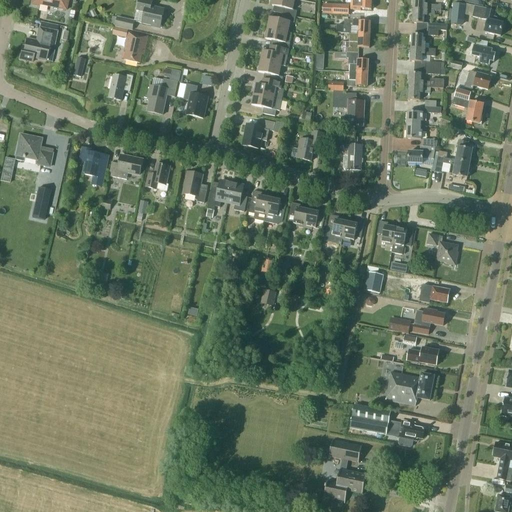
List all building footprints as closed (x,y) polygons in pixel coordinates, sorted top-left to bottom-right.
[(32,0),(31,5),(39,7),(39,5),(66,11),(67,0),(32,0)] [(145,0),(138,0),(138,6),(137,11),(144,12),(142,24),(151,26),(151,27),(160,29),(164,9),(151,7),(152,1),(145,0)] [(285,9),(283,14),(296,17),(297,11),(293,10),(294,0),(273,0),(272,6),(285,9)] [(371,10),(371,0),(351,0),(351,9),(371,10)] [(413,0),(413,10),(434,11),(434,10),(441,11),(441,5),(425,5),(424,0),(413,0)] [(453,3),(451,23),(463,25),(466,5),(453,3)] [(323,4),(323,14),(349,15),(349,6),(323,4)] [(503,24),(497,22),(497,19),(497,18),(495,18),(496,11),(474,7),(472,17),(488,20),(485,33),(501,37),(503,24)] [(434,16),(434,11),(413,10),(412,23),(424,24),(424,16),(434,16)] [(268,28),(288,33),(290,22),(294,23),(296,17),(283,14),(282,20),(270,18),(268,28)] [(135,21),(117,17),(115,27),(132,31),(135,21)] [(359,27),(359,35),(370,35),(371,22),(360,22),(360,20),(345,20),(344,25),(337,25),(336,33),(349,34),(352,34),(353,27),(359,27)] [(22,46),(19,59),(32,62),(33,58),(45,61),(48,49),(53,50),(57,32),(39,28),(36,41),(26,39),(24,47),(22,46)] [(113,35),(127,38),(128,31),(114,28),(113,35)] [(276,48),(289,50),(292,33),(288,33),(268,28),(265,39),(278,42),(276,48)] [(144,54),(148,37),(128,33),(125,49),(127,50),(124,61),(140,64),(142,53),(144,54)] [(347,48),(347,53),(359,54),(359,48),(369,48),(370,35),(359,35),(352,34),(349,34),(349,42),(349,48),(347,48)] [(412,35),(411,48),(429,49),(429,44),(425,44),(425,43),(423,43),(423,36),(412,35)] [(496,54),(492,54),(493,50),(474,45),(471,56),(480,58),(479,63),(490,65),(490,61),(494,62),(495,60),(496,60),(496,56),(496,55),(496,54)] [(263,51),(261,62),(281,66),(283,55),(287,56),(289,50),(276,48),(271,47),(269,52),(263,51)] [(436,49),(429,49),(411,48),(410,62),(422,62),(422,56),(435,57),(436,49)] [(350,65),(350,73),(368,74),(369,60),(358,60),(359,54),(347,53),(341,53),(340,58),(348,58),(348,65),(350,65)] [(77,58),(73,75),(80,78),(85,60),(77,58)] [(451,61),(449,67),(461,70),(462,64),(451,61)] [(271,75),(269,81),(282,83),(283,77),(279,76),(281,66),(261,62),(258,72),(271,75)] [(166,68),(164,77),(170,78),(169,80),(179,82),(181,72),(172,70),(172,69),(166,68)] [(491,84),(490,83),(492,77),(471,71),(468,80),(474,82),(473,86),(488,90),(488,89),(490,88),(491,84)] [(367,87),(368,74),(350,73),(349,80),(347,80),(347,87),(357,87),(357,86),(367,87)] [(410,74),(409,87),(431,88),(443,89),(444,80),(430,79),(430,82),(421,82),(422,74),(410,74)] [(130,89),(133,77),(126,75),(126,78),(114,75),(109,98),(121,101),(124,88),(130,89)] [(204,83),(216,86),(217,77),(206,75),(204,83)] [(292,84),(293,78),(286,76),(285,83),(292,84)] [(175,97),(178,82),(164,79),(162,88),(150,86),(147,99),(150,99),(147,112),(163,115),(167,96),(175,97)] [(269,81),(263,80),(262,85),(256,84),(254,95),(281,101),(284,90),(281,89),(282,83),(269,81)] [(334,91),(343,92),(344,83),(329,82),(328,91),(334,91)] [(203,119),(208,97),(196,95),(198,87),(187,85),(181,84),(178,98),(184,99),(183,100),(190,101),(187,115),(203,119)] [(409,87),(408,100),(420,101),(421,93),(430,94),(431,88),(409,87)] [(452,105),(469,109),(467,122),(481,124),(483,117),(481,117),(483,104),(469,101),(471,93),(457,89),(452,105)] [(348,127),(349,127),(363,127),(363,121),(364,121),(365,101),(356,101),(356,94),(343,93),(343,92),(334,91),(333,100),(347,101),(347,118),(349,118),(348,127)] [(279,111),(281,101),(254,95),(252,106),(264,108),(263,114),(275,117),(276,110),(279,111)] [(408,112),(407,125),(421,126),(421,121),(423,122),(424,113),(408,112)] [(259,149),(261,140),(266,142),(269,131),(274,132),(276,123),(261,120),(260,128),(246,126),(242,145),(259,149)] [(451,130),(452,123),(441,120),(440,128),(451,130)] [(284,123),(276,122),(274,132),(282,134),(284,123)] [(426,126),(421,126),(407,125),(406,139),(422,140),(423,131),(426,131),(426,126)] [(291,157),(296,159),(311,162),(314,145),(321,147),(324,134),(313,132),(311,141),(300,139),(298,149),(293,148),(291,157)] [(52,154),(45,152),(39,151),(41,139),(20,135),(15,160),(24,162),(24,158),(37,161),(36,165),(49,167),(52,154)] [(347,170),(361,171),(362,145),(357,145),(357,138),(348,138),(347,145),(349,145),(348,155),(345,155),(344,157),(343,168),(344,170),(347,170)] [(458,147),(456,161),(470,163),(473,149),(468,148),(469,142),(460,141),(459,147),(458,147)] [(420,146),(420,153),(409,152),(408,163),(423,164),(423,159),(433,159),(435,147),(423,147),(420,146)] [(92,185),(102,187),(108,156),(91,153),(92,150),(83,148),(80,162),(86,163),(84,175),(94,177),(92,185)] [(140,175),(143,161),(121,156),(119,165),(112,163),(109,177),(121,179),(123,171),(140,175)] [(438,157),(435,172),(442,173),(443,164),(444,158),(438,157)] [(467,178),(470,163),(456,161),(452,160),(446,159),(444,158),(443,164),(451,166),(450,174),(453,175),(467,178)] [(170,167),(157,164),(155,175),(149,174),(146,188),(156,190),(157,189),(167,192),(169,185),(166,184),(170,167)] [(201,185),(203,176),(188,172),(183,194),(198,197),(197,202),(204,204),(208,187),(201,185)] [(214,211),(215,206),(220,207),(221,202),(228,203),(232,183),(220,181),(218,191),(211,190),(207,209),(214,211)] [(244,186),(232,183),(228,203),(235,205),(234,210),(244,212),(247,198),(242,196),(244,186)] [(38,189),(32,218),(44,220),(50,191),(38,189)] [(253,191),(251,204),(249,213),(255,214),(254,218),(255,220),(265,222),(270,199),(259,196),(260,193),(253,191)] [(280,201),(270,199),(265,222),(277,224),(283,221),(285,211),(288,199),(281,197),(280,201)] [(102,209),(110,210),(112,201),(104,199),(102,209)] [(141,201),(138,212),(145,214),(148,202),(141,201)] [(292,203),(289,216),(288,221),(289,223),(297,225),(297,226),(304,228),(308,210),(298,208),(298,205),(292,203)] [(312,228),(316,229),(320,230),(322,228),(326,211),(319,209),(319,213),(308,210),(304,228),(312,230),(312,228)] [(330,215),(328,227),(326,233),(332,235),(332,236),(336,237),(335,238),(343,240),(347,222),(336,220),(337,217),(330,215)] [(357,225),(347,222),(343,240),(350,242),(350,240),(354,241),(355,238),(361,239),(364,223),(358,221),(357,225)] [(385,244),(393,246),(396,228),(385,226),(386,223),(380,222),(377,234),(383,235),(382,242),(385,243),(385,244)] [(407,230),(396,228),(393,246),(392,253),(403,255),(404,245),(410,247),(414,228),(407,227),(407,230)] [(456,257),(458,246),(442,243),(443,237),(429,235),(427,245),(439,247),(436,261),(447,263),(447,264),(456,266),(457,257),(456,257)] [(369,274),(366,292),(380,294),(382,282),(381,276),(369,274)] [(431,293),(430,300),(447,304),(450,290),(428,286),(429,280),(404,275),(401,286),(427,291),(427,292),(431,293)] [(98,280),(96,287),(103,288),(105,281),(98,280)] [(261,304),(273,307),(276,293),(264,290),(261,304)] [(295,294),(290,304),(299,308),(304,297),(295,294)] [(366,299),(366,303),(367,306),(371,306),(373,304),(374,301),(372,298),(369,298),(366,299)] [(431,324),(443,326),(443,324),(444,323),(445,320),(445,319),(445,315),(437,313),(438,311),(425,308),(424,312),(417,311),(413,332),(428,335),(431,324)] [(411,321),(391,318),(388,330),(408,334),(411,321)] [(417,338),(404,336),(403,345),(415,347),(417,338)] [(439,351),(422,348),(421,352),(409,350),(407,361),(419,364),(420,363),(436,366),(439,351)] [(434,376),(421,374),(420,378),(390,372),(385,400),(415,406),(417,398),(430,401),(434,376)] [(511,399),(503,398),(502,403),(504,403),(501,416),(506,417),(507,416),(511,416),(511,399)] [(413,441),(416,441),(417,438),(423,439),(425,429),(423,428),(423,429),(420,428),(420,429),(413,428),(414,423),(401,421),(400,423),(389,421),(391,412),(354,405),(349,428),(395,437),(398,437),(398,438),(400,438),(399,444),(400,446),(410,448),(412,446),(413,441)] [(362,447),(333,441),(330,457),(342,460),(338,482),(328,480),(325,497),(345,501),(347,492),(363,495),(367,475),(346,471),(348,461),(359,463),(362,447)] [(511,446),(496,443),(493,457),(501,459),(497,480),(511,482),(511,469),(508,469),(510,460),(511,460),(511,446)] [(400,467),(402,459),(393,457),(392,466),(400,467)] [(495,511),(508,511),(510,507),(511,507),(511,505),(511,486),(506,486),(504,497),(498,496),(495,511)]
